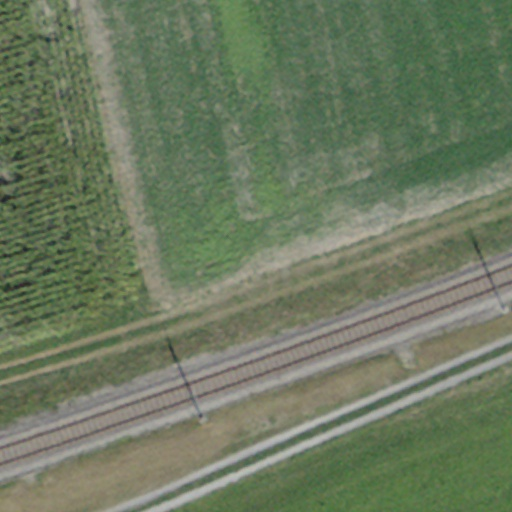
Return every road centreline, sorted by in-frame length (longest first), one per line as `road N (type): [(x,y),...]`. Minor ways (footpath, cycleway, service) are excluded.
road 1 (track): [(0,384),(207,323),(511,187)]
road 2 (track): [(175,511),(511,410)]
